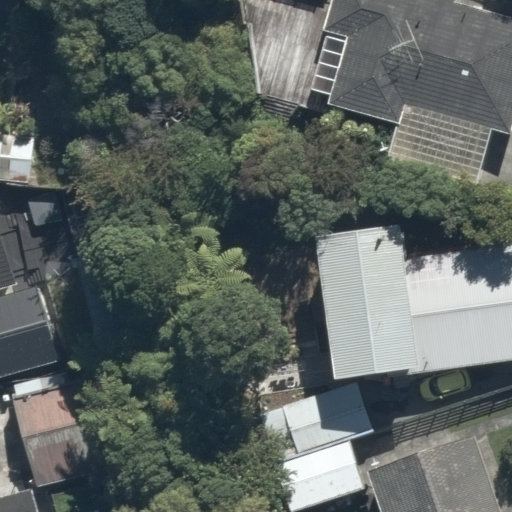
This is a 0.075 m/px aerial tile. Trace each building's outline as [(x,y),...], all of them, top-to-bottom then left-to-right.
[(327,0),(295,92),(384,123),(369,167),(488,209),(511,141),(511,18),(460,0),(327,0)] [(52,138),(0,131),(0,177),(47,184),(52,138)] [(16,190),(0,193),(0,341),(47,331),(16,190)] [(440,221),(319,233),(333,375),(511,357),(511,244),(443,251),(440,221)] [(77,366),(12,385),(42,487),(107,468),(77,366)] [(344,386),(259,411),(288,509),(372,484),(344,386)] [(508,511),(482,427),(373,463),(388,511),(508,511)] [(0,511),(31,511),(28,496),(0,501),(0,511)]
